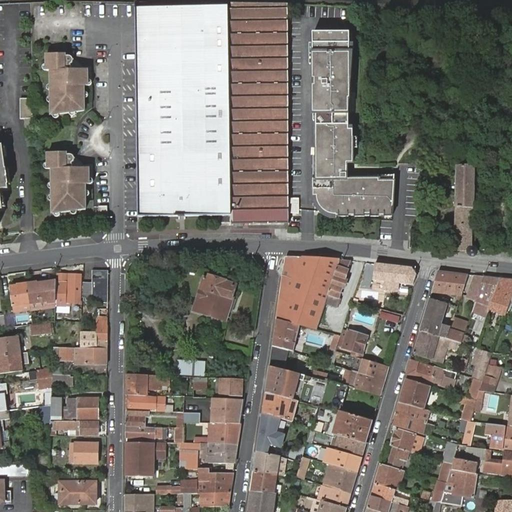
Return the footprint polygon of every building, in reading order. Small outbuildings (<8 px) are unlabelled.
[(219,215),(230,215),(232,215),(232,224),(288,223),(288,212),(288,203),(288,197),(288,5),(230,3),(138,3),(138,212),(138,215),(219,215)] [(313,178),(313,194),(316,194),(316,195),(316,197),(317,198),(317,199),(317,201),(318,202),(318,203),(319,204),(320,205),(321,206),(322,207),(322,208),(324,209),(325,210),(326,211),(327,211),(329,212),(331,213),(332,213),(333,213),(335,213),(336,213),(392,214),(393,178),(346,178),(346,162),(353,162),(353,129),(349,129),(348,99),(350,99),(350,33),(313,33),(313,79),(315,79),(315,85),(313,86),(313,112),(316,112),(316,178),(313,178)] [(407,52),(426,52),(426,46),(431,46),(431,40),(403,39),(403,45),(407,45),(407,52)] [(76,59),(75,57),(73,57),(71,56),(68,55),(68,53),(48,53),(48,70),(51,70),(51,102),(53,102),(53,115),(69,114),(84,113),(85,103),(85,101),(86,100),(87,88),(90,88),(90,71),(86,71),(80,71),(74,63),(75,60),(76,59)] [(75,57),(76,59),(75,60),(74,63),(80,71),(86,71),(75,57)] [(24,119),(32,119),(32,99),(20,99),(20,119),(24,119)] [(75,157),(75,156),(74,155),(73,154),(72,153),(69,153),(67,153),(67,151),(47,151),(47,167),(50,167),(50,186),(50,199),(52,199),(52,203),(52,211),(84,211),(84,202),(84,199),(86,199),(86,186),(89,186),(89,169),(84,169),(80,169),(74,162),(74,160),(75,159),(75,157)] [(76,157),(75,156),(75,157),(75,159),(74,160),(74,162),(80,169),(84,169),(83,167),(80,164),(79,162),(77,158),(76,157)] [(511,162),(489,164),(490,172),(511,170),(511,162)] [(477,252),(477,250),(477,249),(476,248),(475,247),(474,246),(473,246),(471,166),(454,165),(454,166),(454,250),(467,251),(467,252),(468,254),(469,255),(469,256),(470,256),(472,256),(474,256),(475,255),(476,254),(477,252)] [(298,203),(288,203),(288,212),(298,212),(298,203)] [(285,257),(276,318),(316,329),(326,302),(340,260),(285,257)] [(350,261),(340,260),(326,302),(336,306),(342,288),(344,290),(347,281),(345,279),(348,271),(347,271),(350,261)] [(108,302),(108,270),(93,270),(92,281),(83,282),(82,297),(92,297),(92,303),(108,302)] [(364,282),(368,283),(369,284),(373,273),(368,271),(364,282)] [(55,307),(55,314),(70,315),(70,303),(80,304),(81,275),(70,274),(57,273),(56,281),(55,307)] [(369,284),(368,283),(364,293),(366,293),(364,298),(376,302),(375,305),(383,307),(385,299),(384,298),(390,278),(373,273),(369,284)] [(438,274),(433,292),(450,295),(450,298),(454,298),(454,295),(462,297),(469,277),(438,274)] [(204,279),(194,311),(226,321),(233,299),(231,298),(235,287),(224,283),(224,281),(210,277),(208,280),(204,279)] [(485,278),(475,277),(467,300),(476,303),(485,278)] [(492,305),(501,280),(485,278),(476,303),(487,306),(487,308),(491,310),(492,305)] [(511,280),(501,280),(492,305),(503,308),(502,312),(508,314),(511,302),(511,301),(511,280)] [(45,283),(27,285),(29,303),(39,302),(41,309),(49,308),(55,307),(56,281),(45,283)] [(29,303),(27,285),(11,287),(13,311),(22,311),(21,304),(29,303)] [(448,305),(430,300),(420,332),(447,340),(451,330),(440,327),(448,305)] [(107,347),(108,318),(96,317),(96,333),(97,347),(107,347)] [(462,344),(469,323),(455,318),(451,330),(447,340),(459,343),(462,344)] [(300,327),(276,320),(272,347),(289,352),(293,353),(300,327)] [(39,335),(52,333),(50,323),(37,325),(39,335)] [(361,359),(368,336),(348,331),(342,329),(336,346),(342,348),(341,353),(357,358),(361,359)] [(459,343),(447,340),(420,332),(414,353),(439,361),(444,361),(447,348),(456,352),(459,343)] [(97,347),(96,333),(81,333),(81,335),(80,347),(97,347)] [(0,339),(0,356),(19,354),(18,337),(0,339)] [(472,346),(472,347),(470,352),(475,353),(472,362),(478,365),(474,376),(482,378),(491,353),(477,348),(472,346)] [(97,347),(80,347),(75,347),(55,347),(55,361),(60,361),(60,363),(75,362),(75,363),(107,364),(107,347),(97,347)] [(272,347),(269,366),(283,370),(289,352),(272,347)] [(324,348),(320,362),(326,363),(330,350),(324,348)] [(326,363),(334,366),(338,352),(330,350),(326,363)] [(19,354),(0,356),(0,373),(21,371),(21,365),(28,364),(27,353),(19,354)] [(384,381),(389,367),(361,359),(357,358),(353,371),(384,381)] [(451,389),(456,372),(412,359),(408,374),(439,383),(439,386),(451,389)] [(464,372),(468,360),(462,359),(459,370),(464,372)] [(177,361),(176,376),(193,377),(205,377),(206,362),(177,361)] [(63,364),(52,364),(52,369),(52,374),(63,374),(63,364)] [(338,435),(366,443),(373,420),(370,419),(371,412),(353,407),(358,390),(343,385),(326,380),(327,374),(313,369),(310,378),(283,370),(269,366),(265,393),(298,401),(318,406),(312,431),(315,432),(333,438),(334,438),(335,434),(338,435)] [(487,370),(485,377),(496,379),(498,367),(489,366),(488,366),(487,370)] [(480,390),(495,392),(498,367),(496,379),(485,377),(483,381),(480,390)] [(37,371),(37,380),(51,378),(52,374),(52,369),(37,371)] [(358,390),(380,397),(384,381),(353,371),(348,370),(343,385),(358,390)] [(168,376),(127,373),(127,395),(146,396),(146,389),(162,390),(162,380),(168,380),(168,376)] [(63,374),(52,374),(51,378),(51,385),(66,385),(66,393),(79,393),(79,385),(74,385),(74,375),(63,374)] [(205,398),(205,383),(205,377),(193,377),(193,382),(192,397),(205,398)] [(476,400),(480,390),(483,381),(472,377),(466,397),(476,400)] [(51,378),(37,380),(38,389),(51,387),(51,385),(51,378)] [(240,396),(242,380),(221,378),(219,387),(230,388),(229,395),(240,396)] [(425,409),(431,387),(406,379),(399,403),(425,409)] [(0,393),(0,401),(8,400),(7,393),(0,393)] [(265,393),(262,413),(292,422),(298,401),(265,393)] [(146,396),(127,395),(127,407),(155,408),(155,411),(164,411),(164,396),(156,396),(156,398),(146,397),(146,396)] [(471,420),(476,400),(466,397),(464,396),(462,404),(464,406),(461,418),(467,420),(471,420)] [(61,398),(51,397),(51,406),(50,418),(50,419),(72,419),(72,418),(85,418),(85,421),(98,421),(98,400),(68,398),(68,410),(61,410),(61,398)] [(243,399),(213,398),(212,417),(241,417),(243,399)] [(0,412),(10,411),(8,400),(0,401),(0,412)] [(428,419),(430,410),(425,409),(399,403),(395,415),(435,425),(436,421),(428,419)] [(148,410),(127,409),(127,426),(149,427),(149,422),(145,421),(145,416),(149,416),(148,410)] [(0,420),(11,419),(10,411),(0,412),(0,420)] [(201,415),(184,415),(184,424),(201,424),(201,415)] [(434,431),(435,425),(395,415),(392,426),(423,435),(425,428),(434,431)] [(475,421),(471,420),(467,420),(462,446),(466,447),(469,447),(475,421)] [(77,421),(54,421),(54,429),(77,429),(77,433),(98,433),(98,423),(77,423),(77,421)] [(511,430),(503,429),(504,425),(486,422),(484,435),(492,436),(490,448),(511,450),(511,430)] [(237,444),(239,425),(212,424),(210,424),(209,444),(237,444)] [(155,427),(149,427),(127,426),(126,437),(155,438),(155,427)] [(312,431),(309,430),(306,442),(312,444),(315,432),(312,431)] [(396,431),(391,447),(393,447),(410,452),(414,454),(418,455),(423,457),(428,440),(424,439),(419,438),(396,431)] [(0,434),(0,449),(10,448),(10,442),(1,443),(0,434)] [(334,450),(362,457),(366,443),(338,435),(337,439),(334,438),(333,438),(330,449),(334,450)] [(167,442),(151,442),(126,441),(126,473),(126,475),(153,475),(154,457),(166,457),(167,442)] [(453,465),(457,445),(447,442),(441,462),(443,463),(453,465)] [(71,463),(98,463),(98,443),(71,443),(71,463)] [(206,444),(201,444),(199,464),(202,464),(202,458),(208,458),(209,464),(234,464),(237,444),(209,444),(206,444)] [(466,448),(466,447),(462,446),(457,445),(453,465),(452,470),(476,474),(478,463),(459,459),(461,448),(466,449),(466,448)] [(387,464),(402,469),(405,461),(407,462),(410,452),(393,447),(387,464)] [(511,478),(511,453),(466,448),(466,449),(465,457),(485,461),(483,472),(502,475),(502,477),(511,478)] [(325,463),(328,464),(330,465),(334,450),(330,449),(325,463)] [(330,465),(357,473),(362,457),(334,450),(330,465)] [(253,473),(278,475),(281,457),(276,455),(256,452),(253,473)] [(33,456),(33,465),(43,465),(49,465),(49,455),(33,456)] [(299,463),(294,477),(303,479),(305,471),(301,469),(303,464),(299,463)] [(443,463),(437,482),(444,484),(446,485),(451,470),(452,470),(453,465),(443,463)] [(322,485),(351,493),(357,473),(330,465),(328,464),(322,485)] [(404,472),(380,465),(374,484),(394,490),(399,474),(403,475),(404,472)] [(199,493),(200,493),(229,493),(232,475),(208,475),(208,470),(199,470),(199,493)] [(476,474),(452,470),(451,470),(446,485),(440,503),(461,507),(463,496),(474,498),(478,475),(476,474)] [(253,473),(250,492),(276,492),(278,475),(253,473)] [(398,491),(403,475),(399,474),(394,490),(396,490),(398,491)] [(0,481),(0,503),(13,503),(12,493),(6,493),(5,482),(0,481)] [(62,504),(96,503),(96,482),(62,483),(62,504)] [(444,484),(437,482),(434,491),(441,493),(444,484)] [(374,484),(370,497),(405,508),(407,501),(393,497),(396,490),(394,490),(374,484)] [(321,500),(346,508),(351,493),(322,485),(318,499),(321,500)] [(250,492),(247,511),(273,511),(275,502),(276,492),(250,492)] [(200,493),(201,507),(227,507),(229,493),(200,493)] [(126,494),(125,511),(154,511),(155,494),(126,494)] [(370,497),(367,509),(377,511),(407,511),(409,509),(405,508),(370,497)] [(318,509),(317,511),(345,511),(346,508),(321,500),(318,509)] [(496,511),(511,511),(511,501),(497,501),(496,511)]
